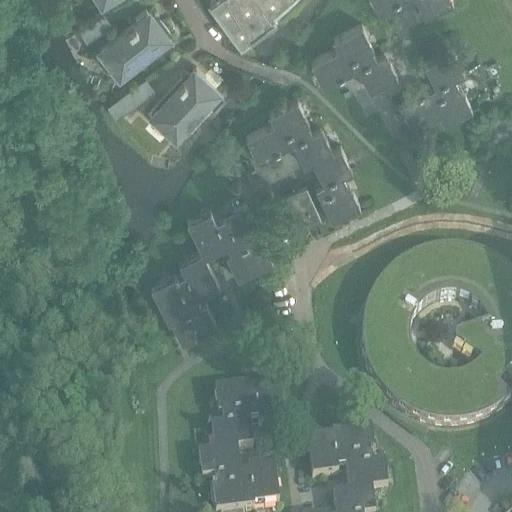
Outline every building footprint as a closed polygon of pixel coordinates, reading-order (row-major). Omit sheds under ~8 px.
[(209,0),(240,40),(248,34),(248,35),(274,16),(274,15),(279,11),(278,10),(290,1),(290,0),(209,0)] [(453,2),(451,0),(372,0),(377,10),(398,0),(416,0),(424,16),(453,2)] [(156,23),(152,17),(146,9),(135,17),(138,21),(100,50),(102,52),(101,53),(100,54),(99,55),(98,57),(98,58),(98,59),(98,60),(98,61),(99,63),(101,65),(102,66),(104,67),(106,67),(108,67),(110,66),(112,65),(119,74),(155,47),(161,54),(173,45),(167,37),(171,35),(160,20),(156,23)] [(111,27),(104,16),(103,14),(79,30),(87,42),(111,27)] [(368,90),(389,80),(397,76),(385,52),(375,57),(371,49),(373,48),(361,24),(333,38),(337,48),(310,61),(322,85),(334,79),(357,67),(368,90)] [(399,103),(404,114),(411,127),(438,113),(443,122),(471,108),(460,85),(458,86),(453,77),(463,72),(452,49),(423,63),(434,86),(399,103)] [(171,89),(156,105),(159,108),(153,115),(166,127),(175,136),(206,102),(213,109),(223,97),(203,79),(205,76),(196,67),(184,80),(183,79),(178,85),(179,86),(174,92),(171,89)] [(154,91),(146,80),(145,79),(108,107),(116,118),(154,91)] [(332,150),(326,137),(321,127),(311,132),(307,124),(309,123),(297,99),(269,114),(273,123),(245,136),(257,160),(293,142),(304,165),(312,161),(323,183),(315,187),(331,220),(360,206),(348,182),(346,183),(342,175),(352,170),(340,146),(332,150)] [(246,201),(249,208),(261,203),(243,167),(232,172),(246,201)] [(299,228),(319,219),(320,219),(306,187),(285,196),(299,228)] [(249,208),(246,201),(222,213),(224,216),(216,221),(210,209),(186,221),(201,251),(178,262),(184,273),(177,277),(175,273),(150,286),(168,321),(170,320),(181,343),(217,325),(201,295),(219,286),(205,256),(222,247),(237,278),(272,260),(261,238),(263,237),(249,208)] [(511,511),(511,311),(510,306),(511,304),(511,278),(511,277),(505,272),(499,267),(493,263),(486,260),(479,257),(471,254),(464,253),(456,252),(448,251),(440,252),(433,253),(425,255),(418,257),(410,260),(404,264),(397,268),(391,273),(385,278),(380,284),(376,290),(372,297),(368,304),(365,311),(363,319),(362,326),(361,334),(361,342),(361,350),(362,357),(364,365),(367,372),(370,379),(374,386),(378,392),(383,398),(389,404),(395,409),(401,413),(408,417),(415,421),(422,423),(430,425),(437,427),(445,427),(453,427),(461,427),(468,425),(476,423),(483,420),(490,417),(497,413),(503,408),(509,403),(510,404),(510,403),(497,389),(504,381),(511,386),(511,511)] [(243,511),(244,511),(254,511),(253,508),(278,504),(273,465),(243,469),(240,450),(251,449),(249,429),(284,424),(278,385),(253,389),(253,386),(214,391),(217,418),(221,417),(222,426),(210,428),(213,453),(197,455),(201,482),(213,480),(214,487),(211,488),(213,511),(243,511)] [(334,511),(374,511),(371,492),(387,490),(384,464),(371,465),(370,458),(374,458),(370,429),(331,435),(331,437),(306,441),(311,480),(345,475),(348,494),(332,496),(334,511)]
